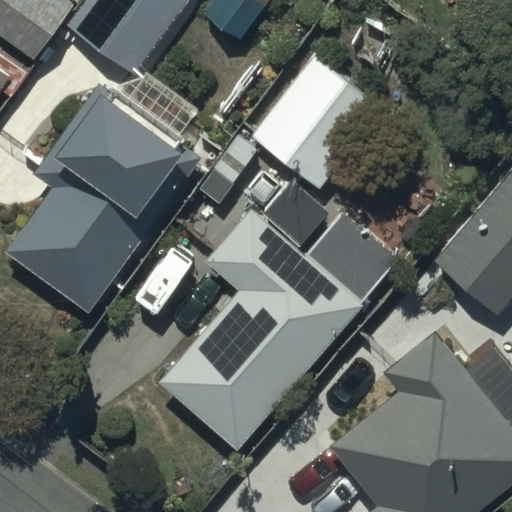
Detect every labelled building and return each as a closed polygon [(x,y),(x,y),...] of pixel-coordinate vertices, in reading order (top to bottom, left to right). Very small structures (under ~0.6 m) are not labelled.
[(0,0),(0,28),(33,52),(69,0),(0,0)] [(137,69),(186,0),(81,0),(68,19),(137,69)] [(266,0),(210,0),(206,7),(242,34),(266,0)] [(383,100),(311,47),(250,129),(322,182),(383,100)] [(129,96),(101,75),(33,166),(52,180),(4,244),(88,306),(204,151),(179,133),(201,102),(152,65),(129,96)] [(511,161),(434,255),(499,310),(511,294),(511,161)] [(159,374),(239,441),(399,249),(343,203),(307,245),(252,199),(205,255),(237,281),(159,374)] [(356,511),(467,511),(511,477),(511,419),(436,323),(385,364),(399,382),(329,437),(376,497),(356,511)]
